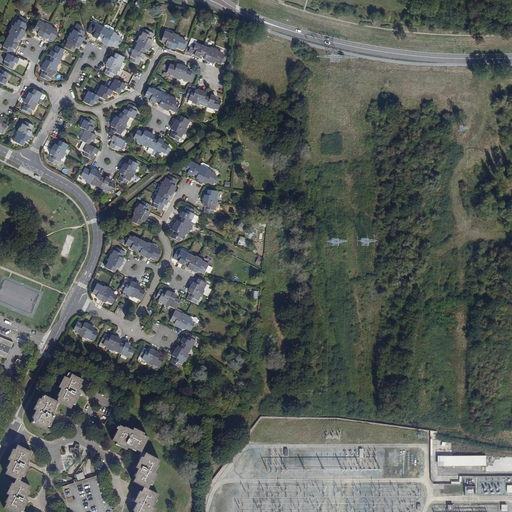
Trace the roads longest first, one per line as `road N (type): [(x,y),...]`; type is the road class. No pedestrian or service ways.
road 1 (tertiary): [(280,27),(418,56),(511,57)]
road 2 (residential): [(27,164),(78,193),(95,220),(96,253),(73,301)]
